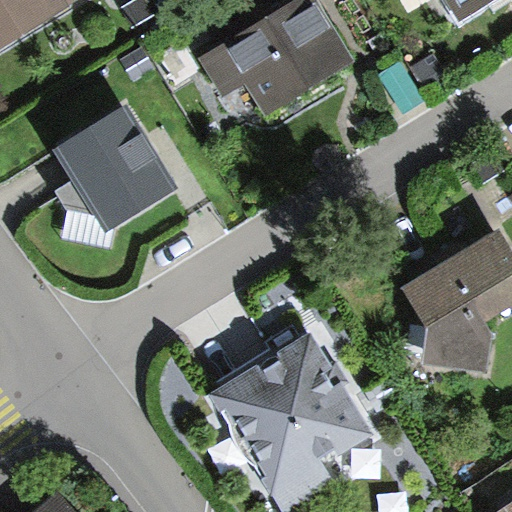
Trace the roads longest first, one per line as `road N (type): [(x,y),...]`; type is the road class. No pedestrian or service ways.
road 1 (residential): [(511,85),(166,304),(74,376)]
road 2 (residential): [(74,376),(181,511)]
road 3 (residential): [(0,274),(74,376)]
